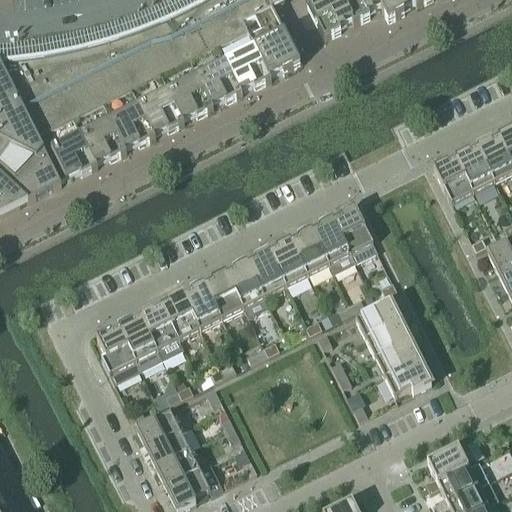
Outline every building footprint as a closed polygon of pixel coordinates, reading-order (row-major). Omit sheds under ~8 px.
[(11,73),(11,74),(12,82),(24,80),(29,90),(33,99),(38,108),(42,118),(47,127),(52,137),(42,142),(44,148),(55,142),(59,152),(80,142),(109,127),(138,113),(167,98),(196,84),(225,69),(254,55),(241,29),(271,14),(271,15),(283,9),(282,7),(271,0),(270,0),(225,0),(219,3),(206,11),(201,14),(199,15),(191,19),(179,25),(171,28),(170,29),(169,29),(160,33),(149,38),(142,41),(140,41),(139,42),(130,45),(118,49),(110,51),(109,52),(108,52),(97,55),(88,57),(78,60),(77,60),(76,60),(67,62),(55,65),(45,66),(45,67),(43,67),(34,68),(22,70),(20,70),(11,71),(11,73)] [(300,0),(301,1),(305,10),(309,8),(325,0),(300,0)] [(325,0),(309,8),(305,10),(323,46),(340,37),(338,34),(351,28),(351,27),(337,0),(325,0)] [(373,0),(337,0),(351,27),(351,28),(352,31),(369,23),(367,20),(380,13),(373,0)] [(373,0),(380,13),(387,27),(403,19),(402,16),(414,9),(415,9),(410,0),(373,0)] [(410,0),(415,9),(414,9),(416,13),(432,4),(431,1),(432,0),(410,0)] [(271,14),(241,29),(254,55),(268,83),(268,82),(281,76),(282,79),(299,71),(271,15),(271,14)] [(254,55),(225,69),(239,97),(252,91),(253,94),(270,86),(268,82),(268,83),(254,55)] [(225,69),(196,84),(210,112),(210,111),(223,105),(225,108),(241,100),(239,97),(225,69)] [(0,220),(60,191),(58,188),(64,185),(50,157),(50,156),(49,157),(44,148),(42,142),(37,132),(32,123),(27,114),(23,104),(18,95),(12,83),(12,82),(11,74),(4,77),(1,71),(0,71),(0,220)] [(24,80),(12,82),(12,83),(18,95),(29,90),(24,80)] [(196,84),(167,98),(181,126),(194,120),(195,123),(212,115),(210,111),(210,112),(196,84)] [(29,90),(18,95),(23,104),(33,99),(29,90)] [(167,98),(138,113),(152,141),(153,140),(165,134),(166,137),(183,129),(181,126),(167,98)] [(33,99),(23,104),(27,114),(38,108),(33,99)] [(38,108),(27,114),(32,123),(42,118),(38,108)] [(138,113),(109,127),(123,155),(124,155),(136,149),(137,152),(154,144),(153,140),(152,141),(138,113)] [(42,118),(32,123),(37,132),(47,127),(42,118)] [(47,127),(37,132),(42,142),(52,137),(47,127)] [(109,127),(80,142),(94,170),(95,169),(107,163),(108,166),(125,158),(124,155),(123,155),(109,127)] [(511,171),(511,136),(497,144),(498,146),(499,146),(511,171)] [(55,142),(44,148),(49,157),(50,156),(50,157),(59,152),(55,142)] [(59,152),(50,157),(64,185),(78,178),(80,181),(96,173),(95,169),(94,170),(80,142),(59,152)] [(494,190),(511,181),(511,171),(499,146),(498,146),(492,149),(491,147),(476,155),(477,157),(477,156),(494,190)] [(473,201),(494,190),(477,156),(477,157),(470,160),(469,158),(454,165),(455,168),(456,167),(473,201)] [(452,211),(473,201),(456,167),(455,168),(449,171),(448,169),(433,176),(451,212),(452,212),(452,211)] [(377,260),(373,252),(355,215),(340,223),(341,225),(335,228),(334,229),(355,272),(377,260)] [(334,229),(335,228),(333,226),(318,234),(320,236),(313,239),(312,239),(329,273),(334,282),(355,272),(334,229)] [(507,243),(511,240),(511,230),(503,235),(507,243)] [(312,239),(313,239),(312,237),(297,244),(298,247),(292,250),(291,250),(308,284),(329,273),(312,239)] [(475,260),(486,254),(482,245),(471,251),(475,260)] [(497,280),(511,272),(511,247),(487,260),(497,280)] [(291,250),(292,250),(291,248),(276,255),(277,257),(270,261),(269,261),(286,295),(308,284),(291,250)] [(269,261),(270,261),(269,259),(254,266),(255,268),(249,271),(248,272),(265,306),(286,295),(269,261)] [(265,306),(248,272),(249,271),(248,269),(233,277),(234,279),(227,282),(227,283),(244,317),(248,325),(269,314),(265,306)] [(507,299),(511,296),(511,272),(497,280),(507,299)] [(227,283),(227,282),(226,280),(211,288),(212,290),(206,293),(205,293),(222,327),(244,317),(227,283)] [(385,305),(397,299),(392,290),(381,296),(385,305)] [(205,293),(206,293),(205,291),(190,298),(191,301),(184,304),(201,338),(222,327),(205,293)] [(184,304),(183,302),(168,309),(169,311),(162,315),(179,349),(201,338),(184,304)] [(353,321),(364,315),(360,306),(349,312),(353,321)] [(365,346),(399,329),(389,309),(355,326),(365,346)] [(342,326),(353,321),(349,312),(338,318),(342,326)] [(179,349),(162,315),(155,319),(154,316),(139,324),(140,326),(141,326),(158,360),(162,369),(184,358),(179,349)] [(162,369),(158,360),(141,326),(140,326),(134,329),(132,327),(118,335),(119,337),(119,336),(141,379),(162,369)] [(310,342),(322,337),(317,328),(306,334),(310,342)] [(375,366),(409,349),(399,329),(365,346),(375,366)] [(299,348),(310,342),(306,334),(295,339),(299,348)] [(114,393),(141,379),(119,336),(119,337),(112,340),(111,338),(96,345),(106,364),(101,367),(114,393)] [(323,357),(331,353),(326,341),(317,346),(323,357)] [(384,385),(419,368),(409,349),(375,366),(384,385)] [(267,364),(279,358),(274,350),(263,355),(267,364)] [(251,372),(267,364),(263,355),(247,364),(251,372)] [(413,401),(431,392),(419,368),(384,385),(394,405),(411,397),(413,401)] [(337,385),(345,380),(340,369),(331,373),(337,385)] [(224,385),(236,380),(231,371),(220,377),(224,385)] [(213,391),(224,385),(220,377),(209,383),(213,391)] [(342,396),(351,392),(345,380),(337,385),(342,396)] [(182,407),(193,401),(189,393),(177,398),(182,407)] [(212,413),(220,409),(215,397),(206,402),(212,413)] [(170,413),(182,407),(177,398),(166,404),(170,413)] [(359,429),(367,424),(362,413),(353,417),(359,429)] [(133,431),(145,425),(140,417),(129,423),(133,431)] [(146,456),(180,439),(170,419),(136,437),(146,456)] [(226,441),(234,436),(229,425),(220,429),(226,441)] [(231,452),(240,448),(234,436),(226,441),(231,452)] [(156,476),(190,459),(180,439),(146,456),(156,476)] [(434,486),(425,491),(429,500),(439,495),(437,490),(468,475),(477,470),(475,468),(484,463),(476,446),(467,451),(458,455),(427,471),(434,486)] [(165,495),(200,478),(190,459),(156,476),(165,495)] [(248,485),(256,480),(251,469),(242,473),(248,485)] [(444,505),(434,510),(435,511),(447,511),(446,510),(478,494),(488,489),(478,470),(477,470),(468,475),(437,490),(439,495),(444,505)] [(200,478),(165,495),(173,511),(193,511),(196,511),(193,506),(209,498),(211,503),(223,497),(210,473),(200,478)] [(489,511),(498,508),(488,489),(478,494),(446,510),(447,511),(489,511)]
